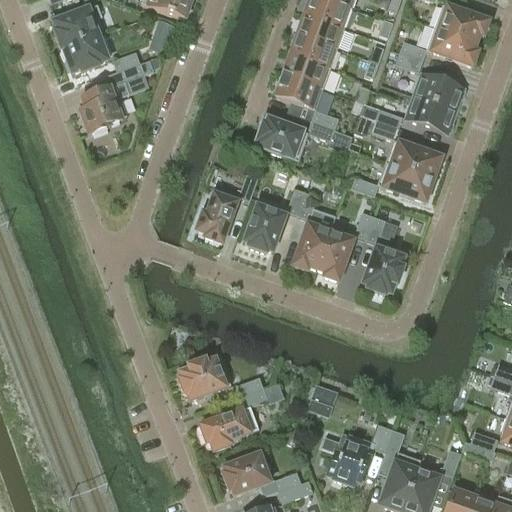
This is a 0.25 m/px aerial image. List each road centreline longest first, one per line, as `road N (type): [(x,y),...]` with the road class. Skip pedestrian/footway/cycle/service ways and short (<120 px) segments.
road 1 (residential): [(129,243),(375,332),(399,328),(411,314),(511,38)]
road 2 (residential): [(99,256),(196,511)]
road 3 (residential): [(5,0),(99,256)]
road 4 (residential): [(129,243),(216,0)]
road 5 (residential): [(249,116),(289,0)]
